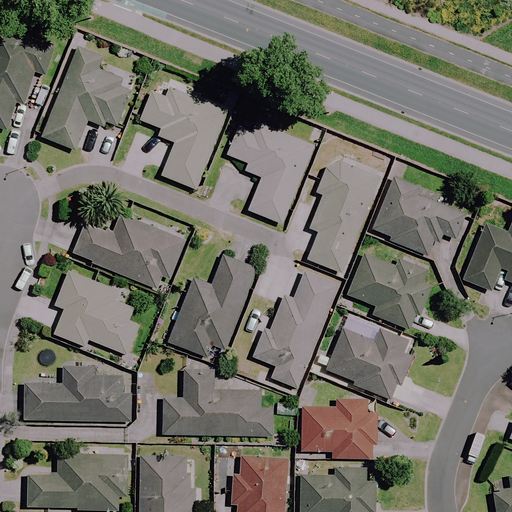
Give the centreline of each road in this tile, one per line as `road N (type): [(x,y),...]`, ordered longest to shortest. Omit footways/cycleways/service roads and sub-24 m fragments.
road 1 (secondary): [(511,130),(183,0)]
road 2 (unknown): [(0,204),(15,183),(85,167),(278,233)]
road 3 (residential): [(511,351),(489,359),(476,384),(442,474),(442,511)]
